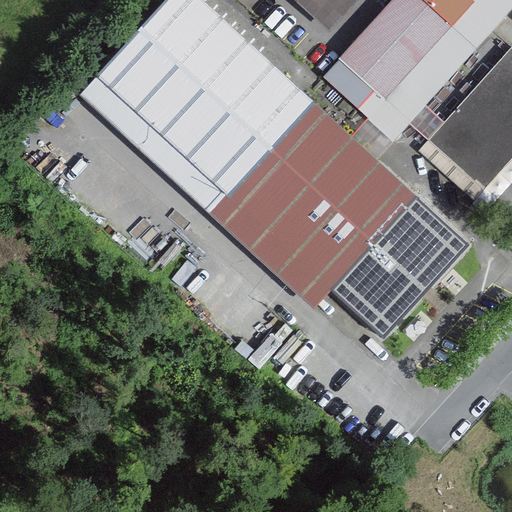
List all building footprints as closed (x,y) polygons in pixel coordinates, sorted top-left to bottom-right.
[(467,245),(197,0),(169,0),(80,97),(315,310),(331,292),(382,338),(467,245)] [(295,0),(330,31),(358,0),(295,0)] [(464,0),(398,0),(340,62),(383,102),(472,7),(464,0)] [(483,189),(511,156),(511,51),(431,142),(483,189)] [(511,253),(511,228),(499,241),(511,253)]
